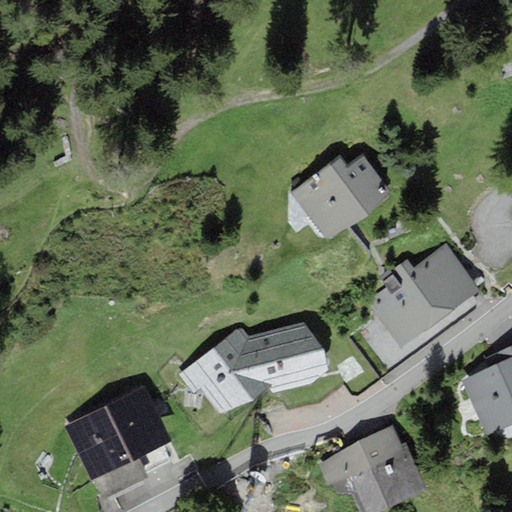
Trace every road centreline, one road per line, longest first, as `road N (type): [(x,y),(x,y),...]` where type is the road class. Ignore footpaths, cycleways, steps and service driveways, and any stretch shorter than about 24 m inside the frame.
road 1 (track): [(116,186),(138,183),(185,124),(234,100),(341,80),(468,0)]
road 2 (residential): [(511,312),(369,418),(239,466),(155,511)]
road 3 (track): [(84,111),(88,67),(128,0)]
